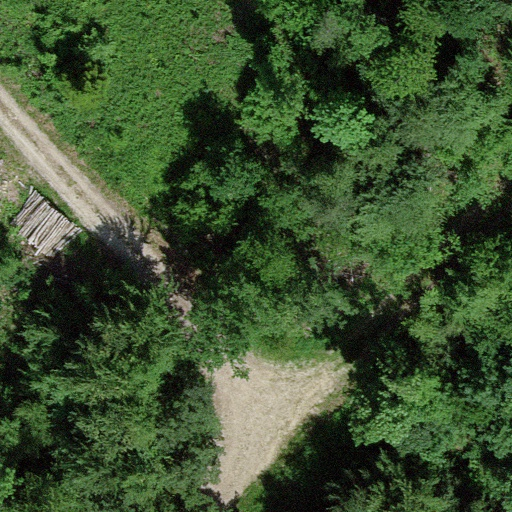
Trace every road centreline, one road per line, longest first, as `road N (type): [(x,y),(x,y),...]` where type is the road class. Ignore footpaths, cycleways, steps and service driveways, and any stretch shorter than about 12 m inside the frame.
road 1 (track): [(194,511),(511,191)]
road 2 (track): [(255,446),(182,336),(0,106)]
